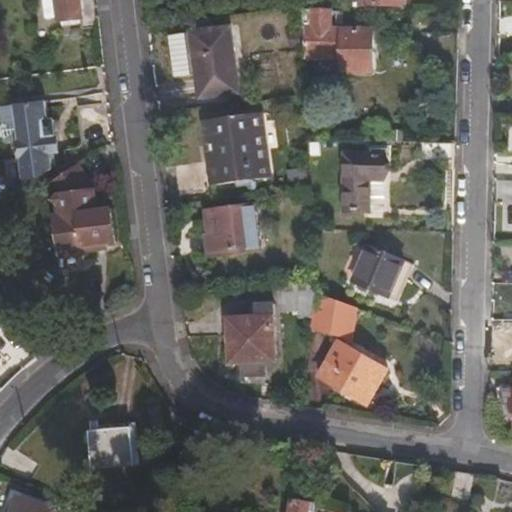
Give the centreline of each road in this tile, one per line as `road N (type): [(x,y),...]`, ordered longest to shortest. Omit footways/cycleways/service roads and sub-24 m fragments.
road 1 (residential): [(464,449),(478,0)]
road 2 (residential): [(152,324),(174,381),(231,420),(464,449)]
road 3 (residential): [(152,324),(114,0)]
road 4 (residential): [(0,417),(68,349),(152,324)]
